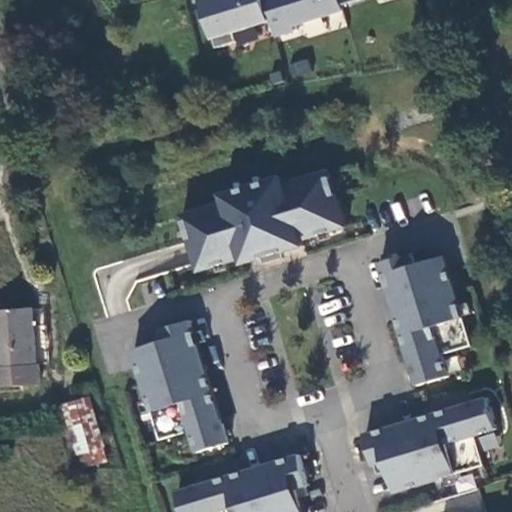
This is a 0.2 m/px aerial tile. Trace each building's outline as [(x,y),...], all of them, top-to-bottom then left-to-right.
[(236,30),(273,18),(266,0),(203,0),(218,46),(239,40),(236,30)] [(266,0),(273,18),(277,34),(297,28),(295,23),(345,7),(343,2),(342,0),(266,0)] [(286,178),(226,196),(228,203),(184,217),(186,223),(195,220),(200,239),(192,241),(201,273),(245,259),(247,265),(310,246),(308,240),(348,228),(346,218),(349,217),(347,208),(343,209),(338,193),(330,195),(325,180),(334,177),(332,172),(288,185),(286,178)] [(413,254),(382,263),(419,386),(450,377),(444,355),(474,346),(447,256),(417,265),(413,254)] [(0,312),(0,388),(40,387),(39,367),(51,366),(48,311),(0,312)] [(135,351),(163,440),(193,431),(200,452),(230,443),(193,321),(162,330),(166,341),(135,351)] [(490,398),(367,435),(377,466),(388,462),(397,492),(431,482),(487,465),(477,434),(499,428),(490,398)] [(91,399),(66,407),(85,467),(109,460),(91,399)] [(302,454),(179,492),(185,511),(306,511),(300,489),(312,486),(302,454)] [(455,479),(459,493),(475,488),(471,474),(455,479)]
